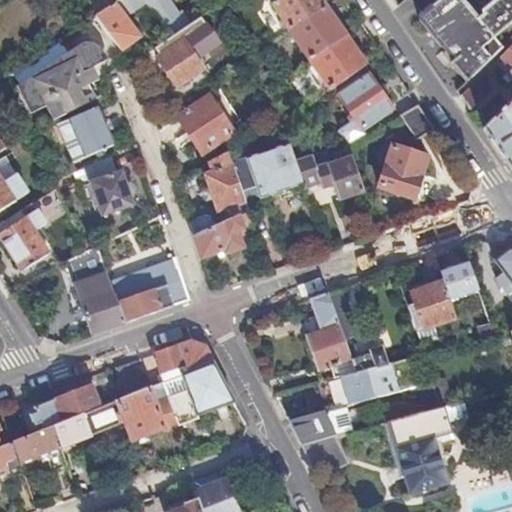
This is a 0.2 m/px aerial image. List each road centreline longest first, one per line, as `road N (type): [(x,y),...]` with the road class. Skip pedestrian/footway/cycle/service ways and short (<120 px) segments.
road 1 (residential): [(510,205),(208,316)]
road 2 (residential): [(370,0),(510,205)]
road 3 (residential): [(313,511),(208,316)]
road 4 (residential): [(208,316),(31,374)]
